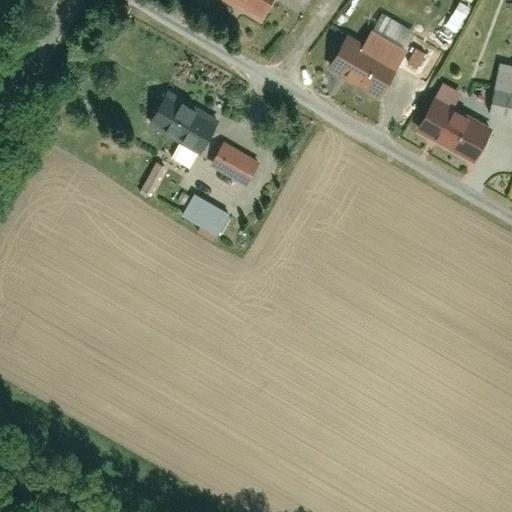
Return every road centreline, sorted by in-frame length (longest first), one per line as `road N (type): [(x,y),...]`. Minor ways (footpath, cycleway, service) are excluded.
road 1 (residential): [(139,0),(511,223)]
road 2 (tertiary): [(0,112),(69,0)]
